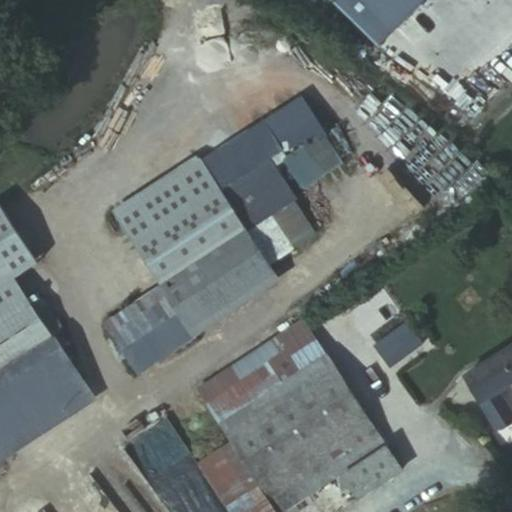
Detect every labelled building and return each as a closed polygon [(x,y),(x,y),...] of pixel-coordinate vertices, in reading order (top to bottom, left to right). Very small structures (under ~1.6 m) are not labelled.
[(332,0),(380,47),(426,0),(332,0)] [(283,161),(303,192),(344,167),(324,136),(283,161)] [(290,244),(257,190),(232,205),(245,227),(266,260),(290,244)] [(183,313),(266,260),(245,227),(162,278),(183,313)] [(183,313),(162,278),(103,314),(126,349),(183,313)] [(0,473),(1,473),(0,470),(0,464),(99,401),(62,347),(70,334),(51,306),(35,308),(0,330),(0,473)] [(207,397),(312,330),(303,316),(198,382),(207,397)] [(222,421),(327,353),(312,330),(207,397),(222,421)] [(267,492),(373,423),(327,353),(222,421),(233,437),(267,492)] [(511,387),(511,353),(468,380),(501,432),(511,424),(511,411),(501,394),(511,387)] [(346,475),(388,447),(373,423),(267,492),(279,511),(289,511),(324,490),(346,475)] [(238,511),(267,492),(233,437),(197,460),(231,511),(238,511)] [(404,471),(388,447),(346,475),(362,500),(404,471)] [(343,511),(362,500),(346,475),(324,490),(338,511),(343,511)]
